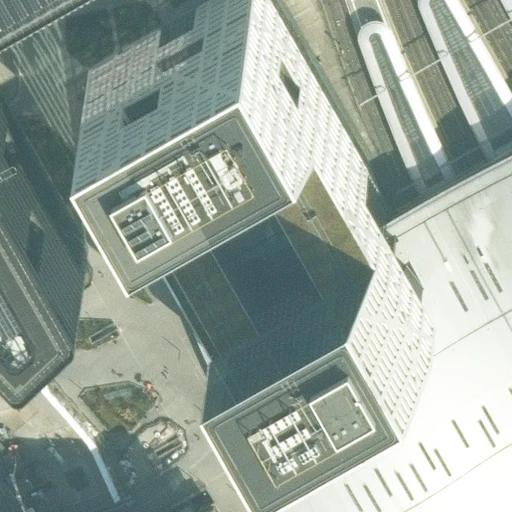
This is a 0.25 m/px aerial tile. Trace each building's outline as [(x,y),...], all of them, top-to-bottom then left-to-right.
[(44,0),(51,10),(50,11),(81,65),(116,45),(195,0),(44,0)] [(195,0),(116,45),(81,65),(138,167),(150,189),(164,213),(205,285),(217,304),(265,389),(420,301),(441,288),(393,202),(384,184),(329,88),(316,66),(278,0),(195,0)] [(455,84),(487,149),(511,135),(511,87),(500,66),(464,0),(421,0),(440,48),(455,84)] [(412,173),(418,188),(456,167),(430,112),(392,23),(388,18),(383,15),(376,15),(371,15),(368,17),(365,21),(361,26),(360,35),(368,62),(377,87),(381,98),(390,121),(412,173)] [(0,280),(5,286),(9,290),(24,305),(25,306),(26,307),(27,307),(28,308),(30,308),(31,308),(32,308),(33,308),(35,307),(36,306),(38,305),(38,304),(44,301),(63,283),(91,263),(94,260),(96,257),(96,254),(93,246),(80,220),(19,113),(12,100),(0,88),(0,280)] [(511,511),(511,135),(487,149),(464,162),(456,167),(418,188),(412,191),(393,202),(371,215),(204,311),(227,358),(243,391),(249,402),(271,443),(307,511),(511,511)] [(0,420),(14,437),(44,472),(45,473),(46,475),(63,511),(148,511),(210,477),(151,373),(143,360),(134,343),(131,338),(124,326),(115,311),(101,286),(91,268),(49,291),(44,294),(52,308),(39,316),(41,320),(33,319),(32,321),(27,320),(27,326),(26,335),(25,343),(25,347),(16,346),(15,354),(6,354),(2,353),(0,353),(0,420)] [(206,495),(176,511),(230,511),(225,502),(217,489),(206,495)]
